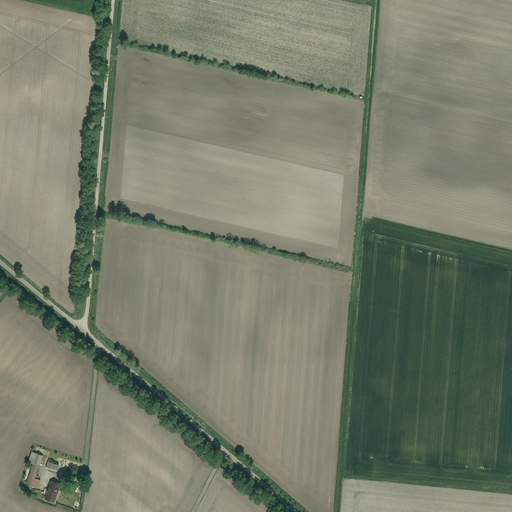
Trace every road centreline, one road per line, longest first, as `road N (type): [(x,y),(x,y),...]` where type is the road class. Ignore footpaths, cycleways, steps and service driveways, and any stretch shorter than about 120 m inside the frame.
road 1 (unclassified): [(84,335),(112,0)]
road 2 (unclassified): [(292,511),(84,335)]
